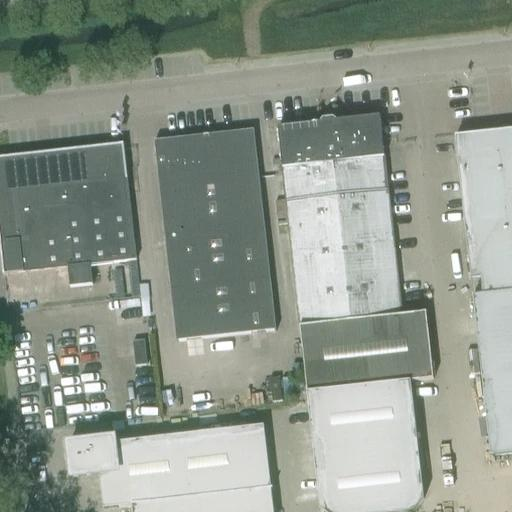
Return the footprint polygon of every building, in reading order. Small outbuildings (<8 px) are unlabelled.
[(321,124),(278,129),(283,169),(282,169),(308,395),(320,511),(414,511),(424,501),(411,384),(434,380),(427,314),(404,316),(386,158),(385,158),(380,118),(338,122),(335,119),(324,121),(321,124)] [(255,132),(155,143),(177,343),(277,332),(255,132)] [(511,455),(511,132),(456,138),(472,279),(482,278),(484,297),(474,297),(492,457),(511,455)] [(125,146),(0,159),(0,236),(5,276),(68,269),(71,289),(93,286),(91,267),(114,264),(138,261),(125,146)] [(114,441),(69,446),(72,479),(100,476),(104,511),(132,508),(132,511),(273,511),(271,492),(273,491),(273,490),(271,490),(264,428),(115,445),(114,441)]
